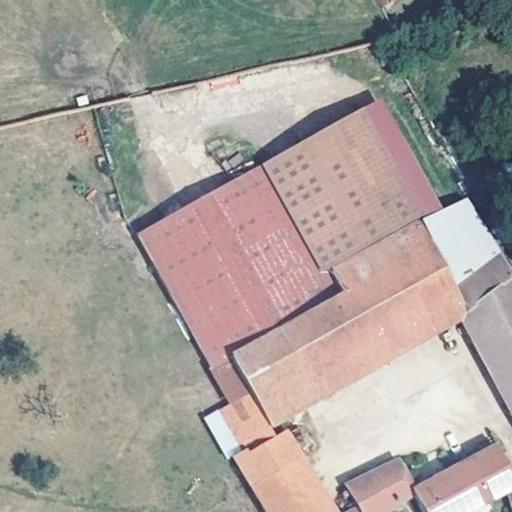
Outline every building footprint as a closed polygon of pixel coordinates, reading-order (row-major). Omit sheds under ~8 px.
[(359,110),(257,167),(316,270),(323,266),(413,219),(359,110)] [(257,167),(133,235),(208,369),(225,359),(244,394),(263,429),(455,323),(507,414),(504,416),(511,430),(511,288),(493,255),(448,290),(416,225),(328,274),(323,266),(316,270),(257,167)] [(416,225),(448,290),(493,255),(462,200),(416,225)] [(269,439),(263,429),(244,394),(211,405),(233,446),(220,450),(238,476),(244,485),(295,460),(279,434),(269,439)] [(492,451),(409,494),(411,497),(418,511),(470,511),(503,494),(511,489),(493,452),(492,451)] [(325,511),(295,460),(244,485),(261,511),(325,511)] [(382,511),(411,497),(409,494),(393,464),(341,490),(351,511),(382,511)] [(509,511),(511,511),(511,490),(511,489),(503,494),(509,511)]
